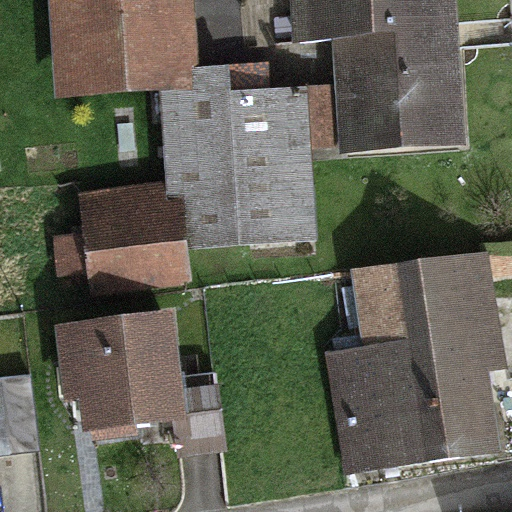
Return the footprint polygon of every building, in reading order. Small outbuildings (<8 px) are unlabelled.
[(166,94),(196,91),(187,0),(60,0),(70,102),(166,94)] [(446,158),(447,0),(294,0),(295,54),(344,54),(343,158),(446,158)] [(175,197),(180,256),(311,245),(299,109),(226,116),(223,89),(196,91),(166,94),(175,197)] [(175,197),(87,205),(90,241),(95,301),(183,293),(180,256),(175,197)] [(95,301),(90,241),(39,245),(45,305),(95,301)] [(508,461),(481,274),(363,290),(374,369),(339,374),(355,483),(508,461)] [(177,438),(170,340),(59,348),(64,413),(92,411),(95,444),(177,438)] [(0,467),(26,466),(22,391),(0,392),(0,467)]
